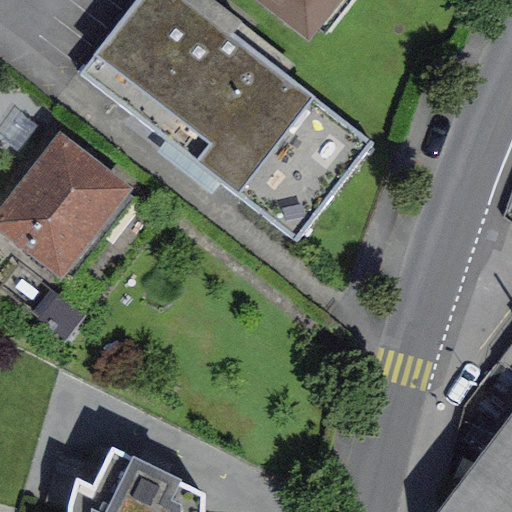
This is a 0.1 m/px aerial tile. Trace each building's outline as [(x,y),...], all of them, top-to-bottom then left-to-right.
[(188,0),(150,0),(86,80),(298,250),(377,152),(188,0)] [(252,0),(311,47),(349,0),(252,0)] [(138,198),(61,141),(0,223),(0,234),(71,287),(138,198)] [(511,511),(511,422),(443,511),(511,511)] [(134,462),(115,500),(78,480),(69,507),(69,511),(203,511),(204,496),(134,462)]
